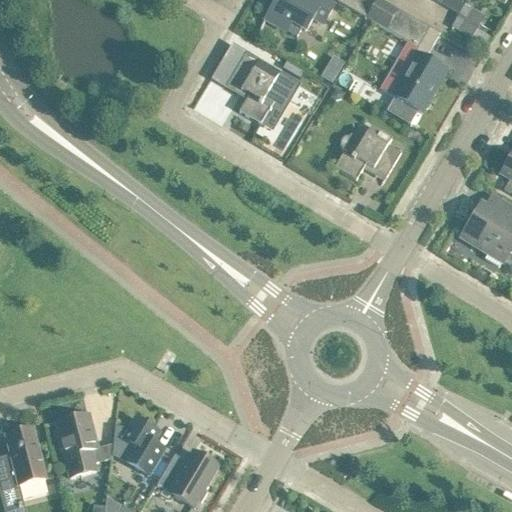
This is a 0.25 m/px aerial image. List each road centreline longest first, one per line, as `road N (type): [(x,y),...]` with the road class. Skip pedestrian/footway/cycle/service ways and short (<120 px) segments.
road 1 (tertiary): [(302,327),(51,134),(0,75)]
road 2 (residential): [(399,247),(190,129),(173,109),(226,15)]
road 3 (residential): [(0,399),(119,367),(275,458)]
road 4 (residential): [(399,247),(511,61)]
road 5 (tertiary): [(511,459),(377,377)]
road 6 (residential): [(399,247),(511,320)]
